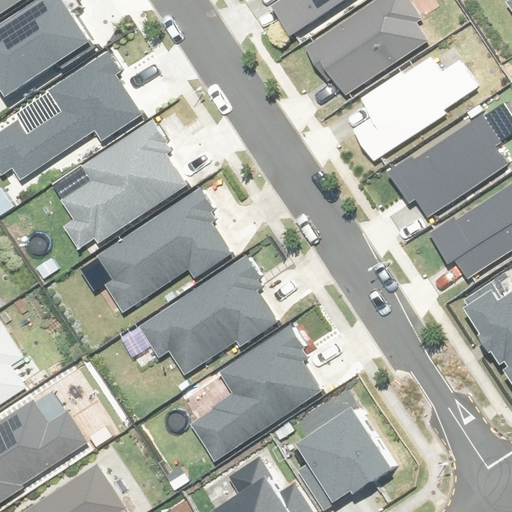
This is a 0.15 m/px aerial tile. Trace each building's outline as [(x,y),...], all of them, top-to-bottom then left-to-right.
[(0,0),(0,22),(34,0),(0,0)] [(95,48),(63,0),(56,0),(0,36),(0,83),(2,82),(9,93),(58,61),(63,69),(95,48)] [(295,0),(281,9),(299,37),(357,0),(295,0)] [(425,17),(413,0),(390,0),(315,51),(348,101),(436,43),(421,20),(425,17)] [(124,73),(113,56),(19,116),(23,122),(0,136),(0,166),(4,173),(14,166),(21,177),(97,128),(105,139),(143,114),(118,77),(124,73)] [(447,76),(437,60),(370,102),(381,120),(362,133),(381,163),(452,118),(449,113),(485,90),(467,63),(447,76)] [(511,171),(511,158),(489,121),(397,177),(425,224),(511,171)] [(194,188),(156,128),(91,171),(100,184),(72,202),(87,225),(75,232),(90,255),(194,188)] [(511,256),(511,188),(438,236),(469,284),(511,256)] [(238,256),(200,197),(101,262),(134,312),(195,272),(200,280),(238,256)] [(85,264),(65,231),(40,246),(60,279),(85,264)] [(249,352),(285,329),(262,294),(271,289),(264,278),(269,274),(257,256),(150,325),(154,332),(147,337),(165,365),(178,357),(194,381),(246,347),(249,352)] [(494,292),(467,310),(511,381),(511,303),(504,308),(494,292)] [(29,361),(4,322),(0,325),(0,412),(33,391),(18,367),(29,361)] [(312,358),(296,332),(227,376),(242,399),(199,426),(222,463),(329,395),(307,361),(312,358)] [(55,428),(38,402),(0,426),(0,507),(93,445),(74,416),(55,428)] [(403,473),(363,411),(309,447),(349,508),(403,473)] [(290,495),(267,460),(239,478),(251,497),(228,511),(330,511),(310,481),(290,495)] [(134,511),(103,464),(29,511),(134,511)]
